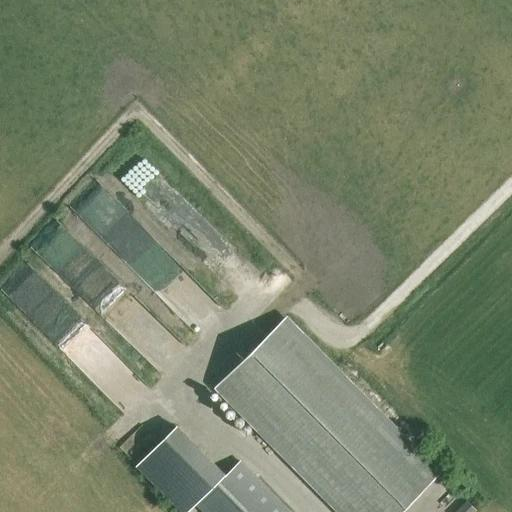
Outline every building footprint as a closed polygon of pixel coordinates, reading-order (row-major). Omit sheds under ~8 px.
[(95,176),(67,200),(77,212),(105,188),(95,176)] [(48,242),(50,247),(45,249),(56,273),(67,268),(64,263),(71,260),(59,237),(48,242)] [(26,262),(2,288),(76,359),(100,334),(26,262)] [(216,386),(339,511),(398,511),(439,473),(285,318),(216,386)] [(188,511),(227,476),(176,425),(135,467),(180,511),(188,511)] [(227,476),(197,505),(204,511),(289,511),(240,462),(227,476)] [(474,511),(475,511),(466,501),(455,511),(474,511)]
